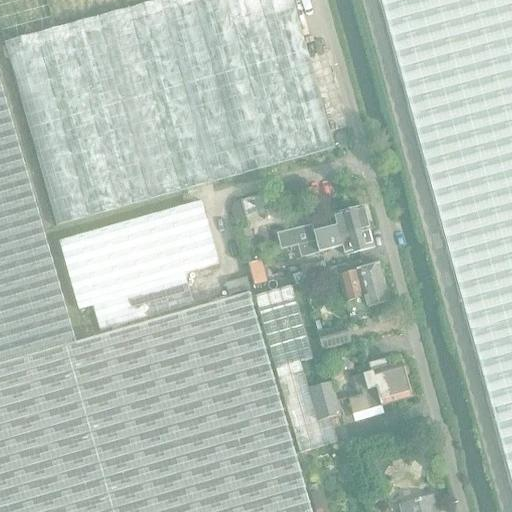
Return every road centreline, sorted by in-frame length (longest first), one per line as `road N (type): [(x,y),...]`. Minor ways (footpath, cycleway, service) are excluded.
road 1 (unclassified): [(462,511),(317,0)]
road 2 (unclassified): [(508,511),(368,0)]
